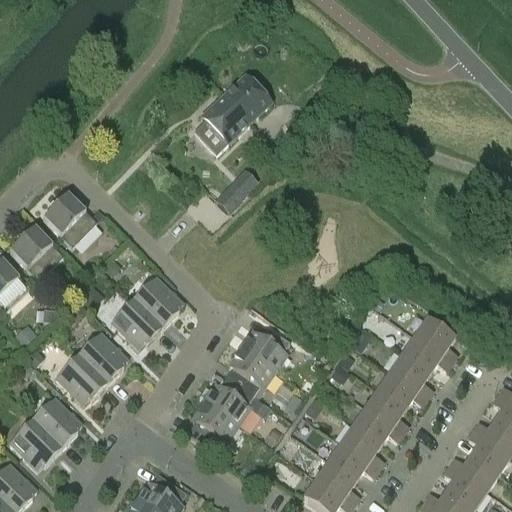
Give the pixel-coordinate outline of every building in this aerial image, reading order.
[(205,127),(193,138),(216,161),(271,109),(244,81),(201,122),(205,127)] [(245,176),(234,188),(245,199),(256,187),(245,176)] [(72,254),(96,228),(90,222),(67,199),(59,208),(55,207),(52,207),(50,209),(49,213),(51,216),(42,225),(72,254)] [(227,218),(235,210),(224,199),(216,208),(227,218)] [(103,222),(97,215),(90,222),(96,228),(103,222)] [(38,287),(63,262),(34,233),(26,241),(22,239),(19,240),(17,242),(16,245),(18,249),(9,257),(38,287)] [(111,265),(102,274),(111,282),(119,273),(111,265)] [(0,315),(4,320),(29,296),(2,266),(0,266),(0,315)] [(83,277),(92,285),(100,275),(92,268),(83,277)] [(155,283),(133,306),(162,335),(178,318),(177,316),(183,310),(155,283)] [(81,304),(90,313),(100,302),(92,293),(81,304)] [(377,302),(372,310),(378,314),(384,307),(377,302)] [(146,351),(162,335),(133,306),(110,328),(138,356),(144,350),(146,351)] [(58,322),(44,307),(42,336),(58,322)] [(69,318),(77,326),(86,316),(79,309),(69,318)] [(414,343),(451,369),(457,361),(447,354),(454,344),(426,325),(414,343)] [(37,343),(30,334),(18,345),(25,353),(37,343)] [(239,354),(275,378),(287,360),(283,358),(289,348),(279,342),(273,351),(251,336),(239,354)] [(100,339),(77,361),(107,391),(123,374),(121,372),(128,366),(100,339)] [(446,377),(451,369),(414,343),(401,361),(429,380),(436,371),(446,377)] [(243,394),(253,401),(259,393),(263,396),(275,378),(239,354),(227,371),(249,386),(243,394)] [(27,365),(34,372),(43,362),(37,355),(27,365)] [(348,375),(353,366),(344,360),(338,368),(348,375)] [(90,407),(107,391),(77,361),(55,384),(82,412),(89,405),(90,407)] [(423,390),(429,380),(401,361),(389,379),(427,405),(432,397),(423,390)] [(20,372),(23,379),(31,377),(29,369),(20,372)] [(340,386),(347,375),(338,369),(331,380),(340,386)] [(421,413),(427,405),(389,379),(377,397),(405,416),(411,406),(421,413)] [(215,389),(203,407),(238,431),(250,414),(256,418),(263,408),(253,401),(243,394),(236,404),(215,389)] [(511,398),(503,393),(497,401),(511,410),(511,398)] [(398,426),(405,416),(377,397),(365,414),(402,440),(408,432),(398,426)] [(511,410),(497,401),(492,409),(502,416),(495,425),(511,437),(511,410)] [(54,404),(31,426),(61,455),(77,439),(75,437),(81,431),(54,404)] [(292,417),(297,420),(305,408),(300,404),(292,417)] [(194,427),(185,441),(219,464),(229,451),(226,449),(238,431),(203,407),(191,425),(194,427)] [(397,449),(402,440),(365,414),(352,432),(380,451),(387,442),(397,449)] [(479,428),(473,436),(511,463),(511,460),(511,437),(495,425),(489,435),(479,428)] [(44,472),(61,455),(31,426),(9,449),(36,477),(43,470),(44,472)] [(374,461),(380,451),(352,432),(340,450),(378,476),(383,468),(374,461)] [(279,440),(272,435),(264,446),(271,451),(279,440)] [(511,463),(473,436),(467,445),(477,451),(471,461),(499,480),(511,463)] [(294,454),(298,448),(288,442),(284,447),(294,454)] [(372,484),(378,476),(340,450),(328,468),(356,487),(362,478),(372,484)] [(454,464),(448,472),(486,498),(499,480),(471,461),(464,471),(454,464)] [(250,483),(257,474),(246,466),(239,476),(250,483)] [(349,497),(356,487),(328,468),(316,486),(353,511),(359,504),(349,497)] [(8,470),(0,478),(0,506),(6,511),(24,511),(32,505),(30,503),(36,497),(8,470)] [(476,511),(486,498),(448,472),(443,480),(453,487),(446,497),(468,511),(476,511)] [(148,488),(136,505),(145,511),(182,511),(183,511),(179,509),(185,500),(176,493),(158,481),(152,490),(148,488)] [(353,511),(316,486),(303,504),(314,511),(353,511)] [(430,499),(424,508),(430,511),(468,511),(446,497),(439,506),(430,499)]
